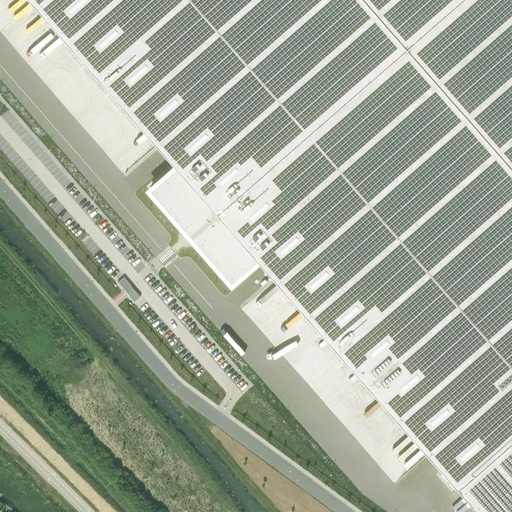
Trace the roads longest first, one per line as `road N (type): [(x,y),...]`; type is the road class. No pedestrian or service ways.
road 1 (unclassified): [(346,511),(171,382),(0,188)]
road 2 (track): [(232,511),(0,242)]
road 3 (tertiary): [(0,426),(86,511)]
